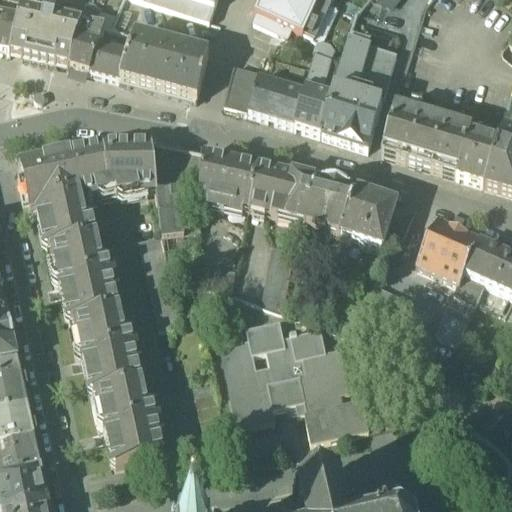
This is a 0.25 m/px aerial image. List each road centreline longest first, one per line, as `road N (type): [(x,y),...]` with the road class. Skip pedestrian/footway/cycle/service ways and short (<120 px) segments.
road 1 (residential): [(0,135),(79,117),(202,139),(511,230)]
road 2 (residential): [(0,176),(72,511)]
